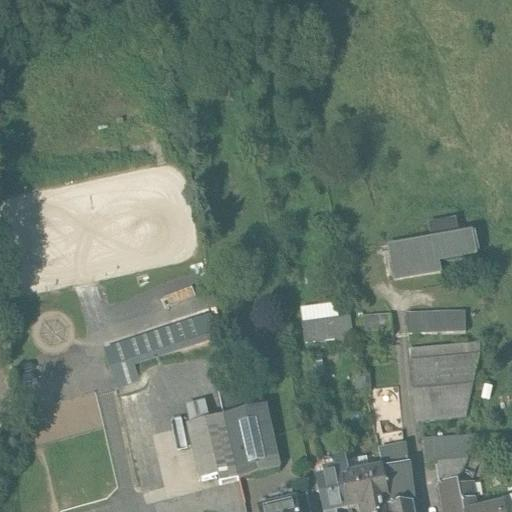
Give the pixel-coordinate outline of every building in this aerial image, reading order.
[(476,255),(472,231),(460,233),(457,217),(428,222),(431,238),(387,245),(392,279),(441,272),(438,260),(476,255)] [(464,310),(406,314),(407,333),(465,329),(464,310)] [(390,315),(358,318),(360,338),(392,335),(390,315)] [(350,318),(301,325),(304,345),(353,337),(350,318)] [(100,346),(112,386),(137,379),(132,361),(191,343),(184,321),(100,346)] [(480,343),(409,350),(408,361),(479,354),(480,343)] [(479,354),(408,361),(415,422),(466,417),(479,354)] [(176,404),(179,420),(200,416),(198,401),(176,404)] [(265,409),(223,419),(238,481),(281,470),(265,409)] [(223,419),(188,428),(200,481),(216,477),(218,485),(238,481),(223,419)] [(472,430),(435,435),(434,461),(443,511),(462,511),(461,504),(458,487),(456,479),(472,430)] [(401,431),(375,436),(382,472),(390,508),(387,508),(387,511),(405,511),(404,508),(412,506),(409,486),(411,486),(406,449),(403,450),(401,431)] [(435,435),(421,437),(424,462),(434,461),(435,435)] [(336,471),(324,474),(326,480),(317,482),(323,511),(340,511),(347,511),(346,509),(342,486),(341,486),(340,482),(345,481),(348,475),(345,460),(334,462),(336,471)] [(345,481),(340,482),(341,486),(342,486),(346,509),(357,507),(380,503),(382,509),(387,508),(390,508),(382,472),(345,481)] [(470,484),(458,487),(461,504),(474,500),(470,484)] [(299,491),(261,500),(262,507),(258,508),(258,511),(298,511),(295,498),(300,497),(299,491)] [(503,505),(477,511),(474,500),(461,504),(462,511),(511,511),(511,493),(501,497),(503,505)] [(300,497),(295,498),(298,511),(310,511),(307,495),(300,497)] [(380,503),(357,507),(358,511),(387,511),(387,508),(382,509),(380,503)]
